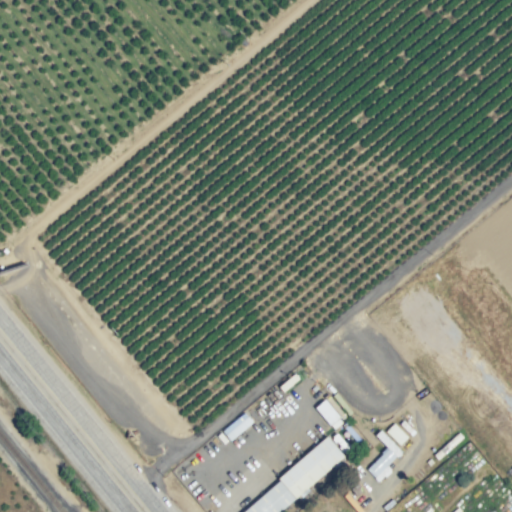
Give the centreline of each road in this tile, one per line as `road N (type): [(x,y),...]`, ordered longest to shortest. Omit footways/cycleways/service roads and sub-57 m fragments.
road 1 (trunk): [(157,511),(0,318)]
road 2 (trunk): [(0,361),(122,511)]
